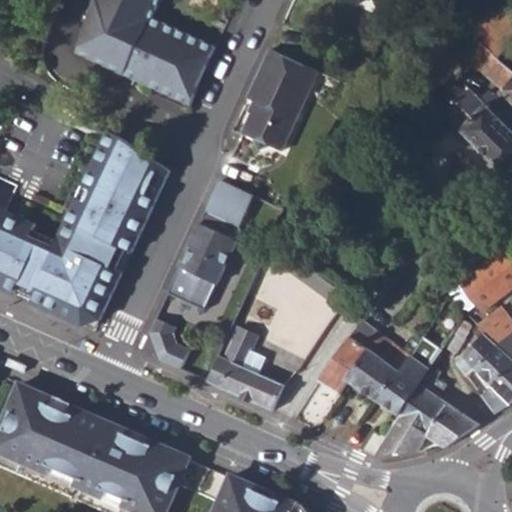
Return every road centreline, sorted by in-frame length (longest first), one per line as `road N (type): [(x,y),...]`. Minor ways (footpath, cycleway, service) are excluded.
road 1 (residential): [(279,0),(103,377)]
road 2 (secondary): [(395,511),(346,482),(103,377)]
